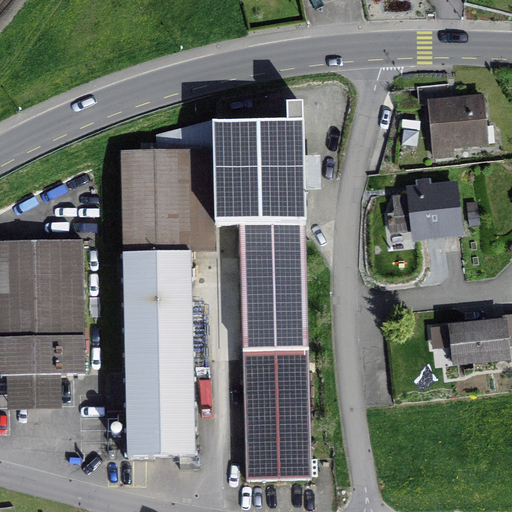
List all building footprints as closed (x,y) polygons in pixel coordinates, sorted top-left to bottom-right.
[(429,104),(433,149),(487,144),(482,99),(429,104)] [(216,227),(214,127),(214,122),(156,136),(156,153),(121,153),(127,459),(180,458),(194,458),(190,227),(216,227)] [(214,127),(216,227),(240,227),(246,482),(311,480),(302,125),(214,127)] [(428,183),(418,184),(419,191),(409,192),(410,196),(395,198),(397,214),(388,215),(390,232),(414,229),(415,238),(460,233),(455,187),(429,190),(428,183)] [(0,377),(85,375),(82,241),(0,243),(0,377)] [(452,345),(454,366),(509,360),(507,343),(511,342),(511,317),(504,318),(504,322),(455,327),(457,345),(452,345)] [(199,458),(194,458),(180,458),(180,470),(199,470),(199,458)]
